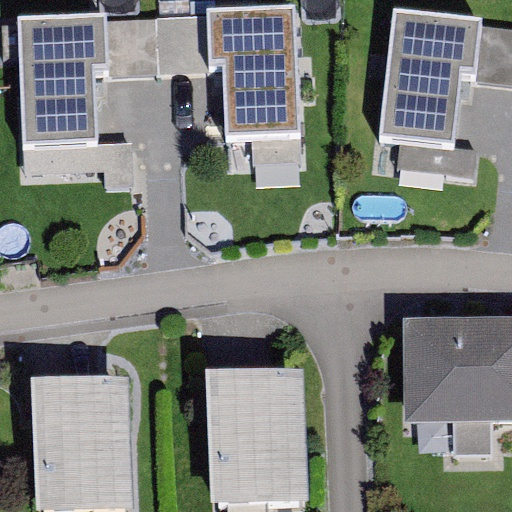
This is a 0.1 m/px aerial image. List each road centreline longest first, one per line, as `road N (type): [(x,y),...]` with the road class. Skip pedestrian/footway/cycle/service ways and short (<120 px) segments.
road 1 (residential): [(343,272),(0,315)]
road 2 (residential): [(343,272),(352,511)]
road 3 (residential): [(511,276),(343,272)]
